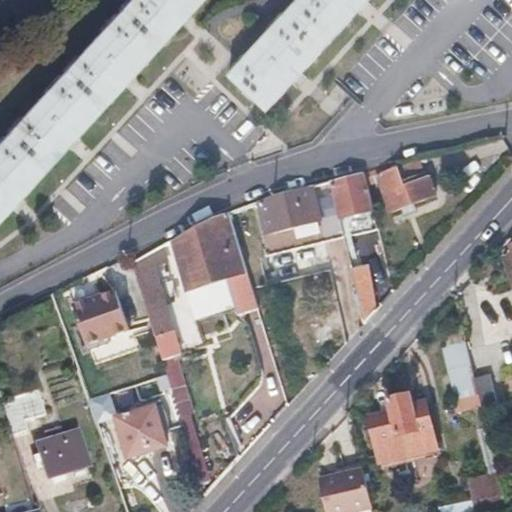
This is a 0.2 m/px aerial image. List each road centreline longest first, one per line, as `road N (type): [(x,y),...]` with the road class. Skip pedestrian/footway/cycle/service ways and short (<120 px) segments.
road 1 (residential): [(0,305),(247,182),(346,151),(511,117)]
road 2 (tertiary): [(226,511),(511,199)]
